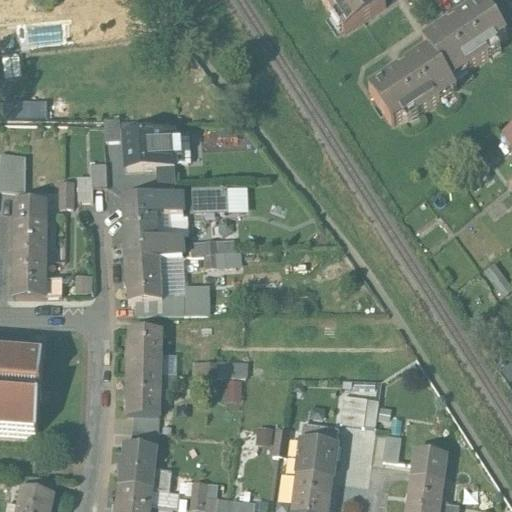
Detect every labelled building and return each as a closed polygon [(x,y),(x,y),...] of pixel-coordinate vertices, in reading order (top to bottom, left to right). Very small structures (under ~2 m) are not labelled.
[(319,0),(344,38),(386,10),(378,0),(319,0)] [(428,54),(451,86),(489,61),(486,57),(497,50),(496,48),(507,41),(483,5),(454,24),(456,27),(449,32),(447,29),(422,45),(428,54)] [(451,86),(428,54),(404,69),(406,72),(399,77),(397,74),(368,94),(392,129),(403,122),(404,124),(415,117),(417,121),(456,94),(451,86)] [(29,106),(8,106),(7,117),(29,118),(29,106)] [(119,126),(104,125),(105,147),(120,146),(119,126)] [(172,138),(125,141),(126,175),(174,172),(172,138)] [(24,163),(1,160),(0,168),(0,196),(24,200),(24,163)] [(90,183),(77,183),(78,207),(92,207),(92,195),(105,194),(105,170),(90,170),(90,183)] [(67,186),(59,186),(59,214),(67,214),(67,186)] [(188,189),(188,216),(246,217),(246,190),(188,189)] [(162,201),(123,204),(125,237),(122,237),(125,266),(159,263),(182,262),(181,243),(157,245),(155,221),(164,220),(162,201)] [(47,230),(16,229),(15,266),(46,267),(47,230)] [(217,247),(203,248),(204,260),(218,259),(217,247)] [(203,248),(191,248),(192,261),(204,260),(203,248)] [(218,259),(204,260),(205,274),(219,273),(218,259)] [(159,263),(125,266),(127,295),(130,295),(131,308),(162,306),(159,263)] [(46,267),(15,266),(14,303),(43,304),(55,304),(56,286),(45,286),(46,267)] [(211,321),(211,306),(184,307),(184,321),(211,321)] [(162,337),(130,336),(129,350),(128,350),(127,361),(128,361),(127,379),(161,380),(162,337)] [(0,434),(35,437),(35,440),(38,440),(45,360),(42,359),(41,362),(0,358),(0,434)] [(216,368),(203,367),(202,381),(216,381),(216,368)] [(161,380),(127,379),(127,397),(126,397),(126,404),(128,404),(128,422),(133,422),(159,423),(161,380)] [(216,381),(202,381),(202,394),(216,395),(216,381)] [(241,404),(241,382),(223,382),(223,404),(241,404)] [(378,409),(341,404),(338,427),(375,432),(378,409)] [(159,423),(133,422),(132,436),(158,438),(159,423)] [(337,433),(302,429),(300,445),(335,449),(337,433)] [(283,435),(276,434),(272,460),(280,461),(283,435)] [(290,436),(283,435),(280,461),(287,462),(290,436)] [(158,438),(132,436),(131,450),(157,453),(158,438)] [(384,437),(379,463),(397,466),(401,440),(384,437)] [(335,449),(300,445),(296,479),(331,483),(335,449)] [(131,450),(125,450),(124,464),(122,463),(121,474),(119,492),(152,496),(169,498),(171,478),(154,476),(157,453),(131,450)] [(438,511),(446,462),(416,457),(413,484),(412,483),(407,511),(438,511)] [(327,511),(331,483),(296,479),(292,511),(327,511)] [(56,485),(25,482),(23,493),(53,500),(56,485)] [(207,488),(193,487),(192,500),(205,501),(207,488)] [(150,511),(152,496),(119,492),(117,510),(116,511),(150,511)] [(50,511),(53,500),(23,493),(18,511),(50,511)] [(204,511),(205,501),(192,500),(190,511),(204,511)]
